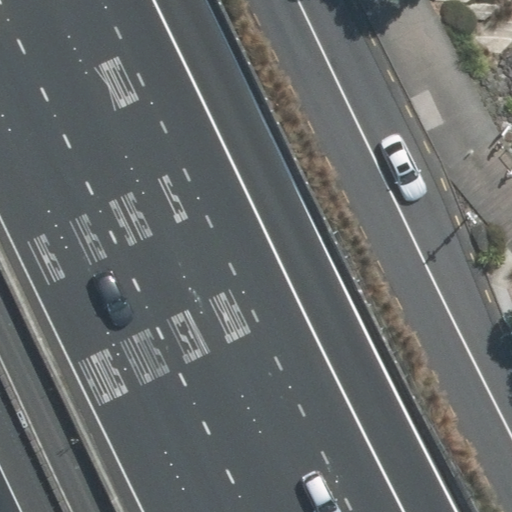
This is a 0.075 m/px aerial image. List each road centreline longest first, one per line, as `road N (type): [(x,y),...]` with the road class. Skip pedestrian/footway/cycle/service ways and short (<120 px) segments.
road 1 (motorway): [(0,2),(247,511)]
road 2 (residential): [(298,0),(511,435)]
